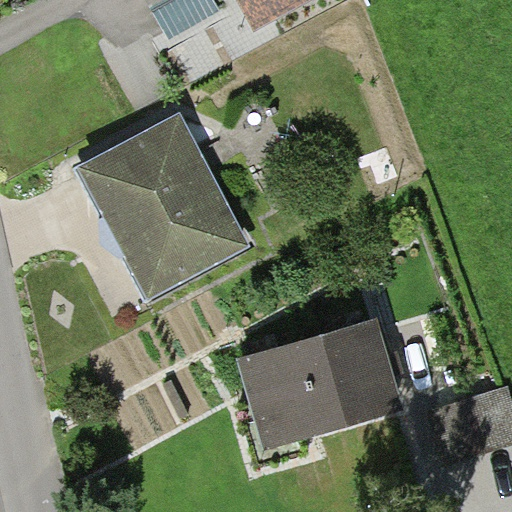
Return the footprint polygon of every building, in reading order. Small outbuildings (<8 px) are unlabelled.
[(213,0),(148,0),(171,39),(220,12),(213,0)] [(237,0),(255,35),(317,0),(237,0)] [(183,119),(80,173),(148,304),(252,250),(206,162),(183,119)] [(381,323),(239,365),(266,456),(405,414),(391,360),(381,323)] [(511,397),(509,388),(431,413),(448,466),(511,444),(511,397)]
